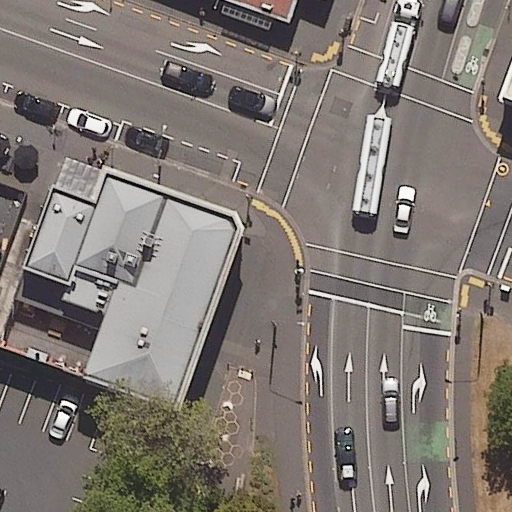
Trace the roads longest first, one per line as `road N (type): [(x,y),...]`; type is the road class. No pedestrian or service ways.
road 1 (tertiary): [(381,164),(0,25)]
road 2 (trunk): [(384,511),(373,383),(381,164)]
road 3 (trunk): [(381,164),(431,0)]
road 4 (tertiary): [(511,211),(381,164)]
